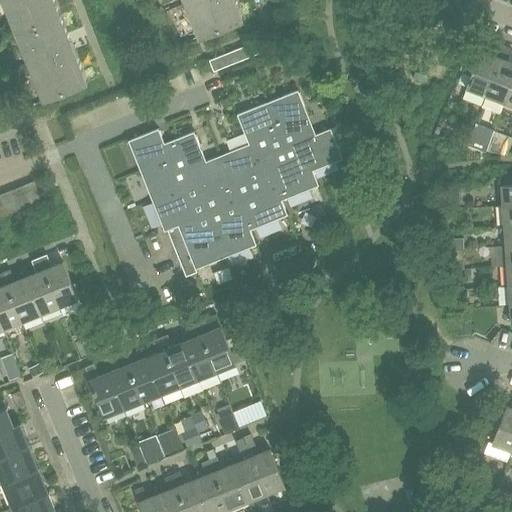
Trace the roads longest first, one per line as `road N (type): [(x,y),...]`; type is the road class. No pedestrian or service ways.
road 1 (residential): [(85,142),(141,283)]
road 2 (residential): [(98,511),(47,384)]
road 3 (residential): [(85,142),(201,94)]
